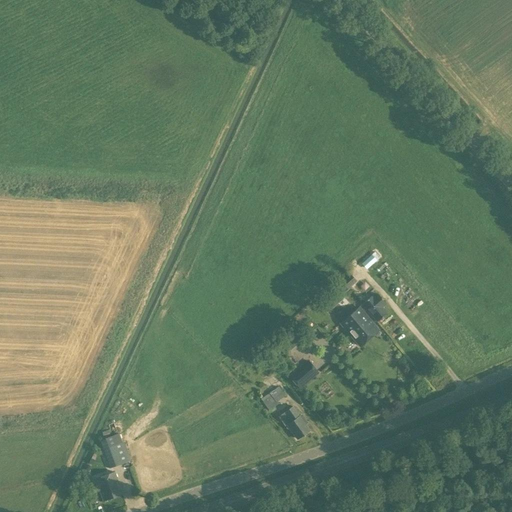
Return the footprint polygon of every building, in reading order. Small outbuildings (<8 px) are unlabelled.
[(334,287),(341,295),(357,281),(350,273),(334,287)] [(341,295),(334,287),(328,293),(335,300),(341,295)] [(372,295),(362,304),(376,321),(386,312),(378,303),(380,301),(376,296),(374,298),(372,295)] [(341,323),(342,325),(341,326),(344,330),(345,329),(359,345),(377,330),(366,317),(359,308),(341,323)] [(308,361),(289,377),(300,389),(318,373),(308,361)] [(261,399),(269,410),(278,404),(276,402),(284,396),(278,387),(261,399)] [(286,429),(289,428),(297,439),(309,430),(304,424),(306,422),(301,415),(299,416),(292,406),(277,417),(286,429)] [(129,461),(122,442),(118,444),(115,435),(99,441),(109,468),(129,461)] [(88,481),(92,493),(99,491),(103,501),(122,495),(114,472),(95,479),(88,481)]
